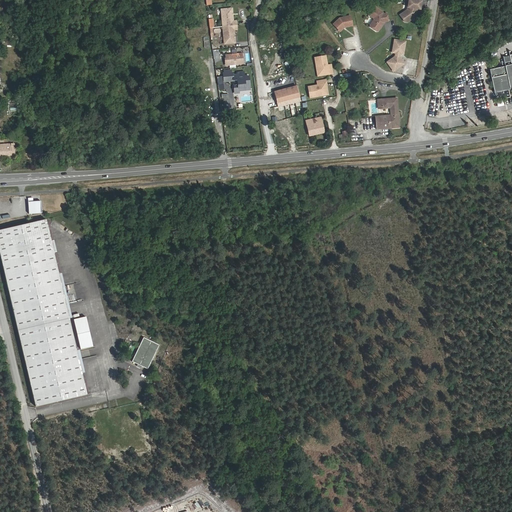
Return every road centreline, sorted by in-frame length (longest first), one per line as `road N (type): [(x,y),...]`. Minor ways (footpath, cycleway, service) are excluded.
road 1 (primary): [(0,179),(511,132)]
road 2 (unclassified): [(48,511),(0,301)]
road 3 (unknown): [(295,156),(260,81),(252,0)]
road 4 (track): [(411,147),(435,0)]
road 5 (unknown): [(26,413),(134,384),(139,373),(131,364)]
road 6 (unknown): [(207,30),(225,162)]
